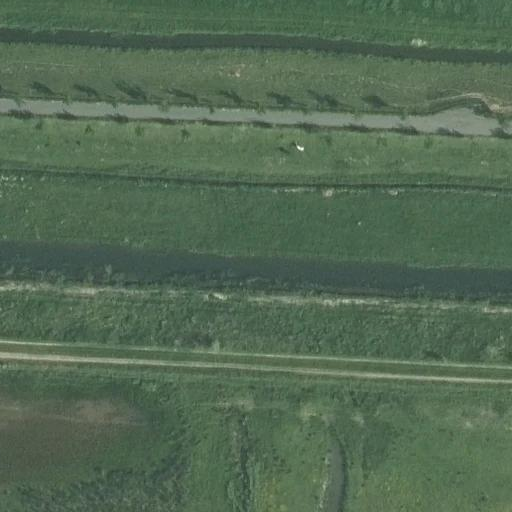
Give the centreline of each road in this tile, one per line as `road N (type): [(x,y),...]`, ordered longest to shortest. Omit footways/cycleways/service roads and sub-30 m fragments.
road 1 (unknown): [(0,356),(511,383)]
road 2 (unclassified): [(0,106),(511,130)]
